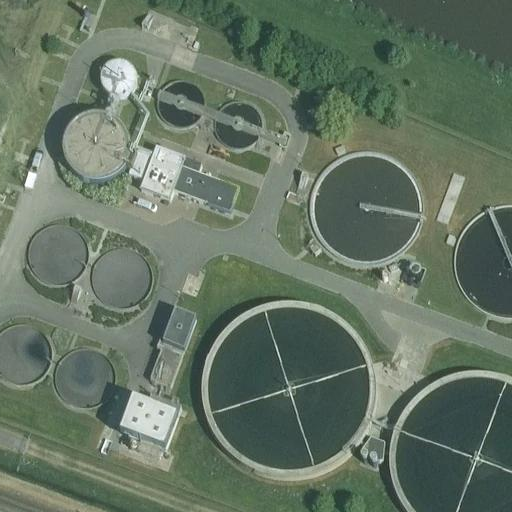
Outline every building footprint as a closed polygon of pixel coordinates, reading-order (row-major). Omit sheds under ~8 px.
[(115,61),(104,88),(133,100),(144,72),(115,61)] [(240,191),(199,177),(202,168),(186,162),(156,151),(153,159),(139,154),(137,159),(138,159),(132,174),(131,173),(129,178),(145,183),(142,193),(171,204),(174,195),(230,216),(240,191)] [(454,175),(436,221),(447,225),(465,179),(454,175)] [(176,315),(150,383),(171,391),(197,323),(176,315)] [(134,404),(122,438),(143,445),(139,455),(161,464),(182,413),(152,400),(148,409),(134,404)] [(361,459),(380,465),(381,463),(383,464),(383,463),(385,446),(372,441),(360,457),(362,457),(361,459)]
